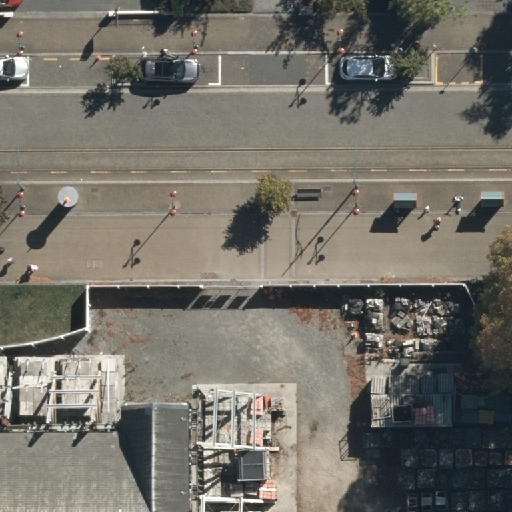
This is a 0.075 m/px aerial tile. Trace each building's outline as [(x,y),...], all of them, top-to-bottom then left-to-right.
[(410,287),(371,286),(371,321),(350,321),(351,339),(374,339),(374,444),(410,444),(410,446),(445,446),(445,438),(486,438),(486,278),(442,278),(442,342),(410,342),(410,287)] [(85,319),(1,319),(1,344),(85,344),(85,319)] [(100,383),(20,386),(21,416),(101,412),(100,383)] [(0,511),(199,511),(199,409),(127,410),(127,437),(0,437),(0,511)] [(511,511),(511,479),(467,479),(466,511),(511,511)]
